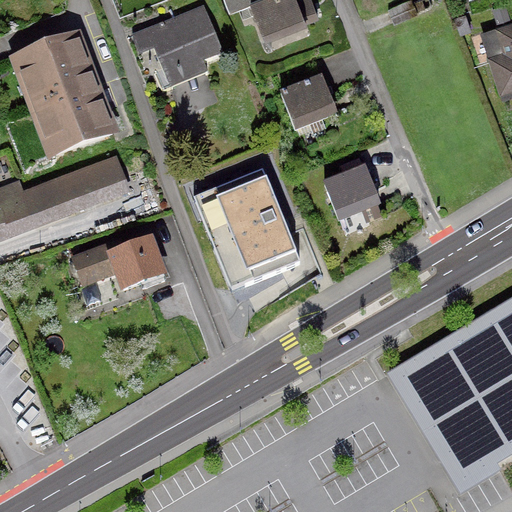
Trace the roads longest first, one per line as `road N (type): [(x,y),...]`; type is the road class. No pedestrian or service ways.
road 1 (primary): [(26,511),(447,265)]
road 2 (residential): [(340,0),(447,265)]
